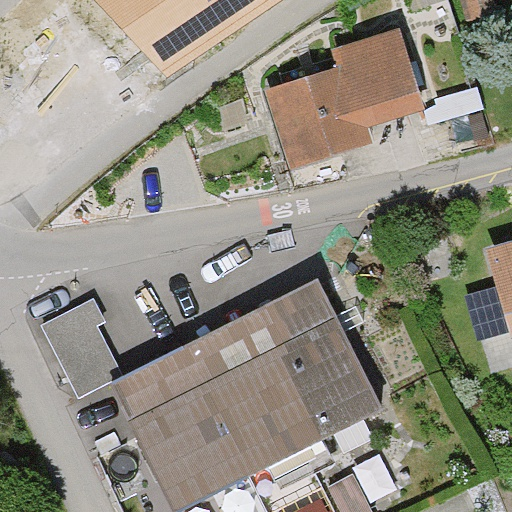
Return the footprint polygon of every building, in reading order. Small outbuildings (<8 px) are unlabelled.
[(94,0),(94,1),(144,52),(167,75),(278,0),(94,0)] [(492,19),(487,0),(453,0),(460,26),(492,19)] [(412,112),(388,31),(318,52),(323,69),(259,88),(284,173),(367,148),(361,127),(412,112)] [(511,241),(478,251),(503,340),(511,337),(511,241)] [(166,511),(369,411),(307,285),(121,377),(100,387),(162,511),(166,511)] [(76,399),(100,387),(121,377),(99,328),(107,324),(96,301),(42,325),(76,399)]
